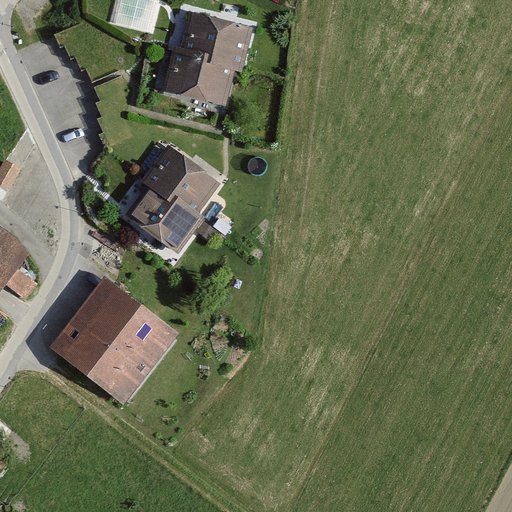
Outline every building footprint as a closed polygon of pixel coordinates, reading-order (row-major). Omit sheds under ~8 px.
[(247,31),(195,17),(185,54),(231,66),(237,68),(247,31)] [(76,31),(53,42),(59,54),(63,52),(82,44),(76,31)] [(82,44),(63,52),(69,66),(74,64),(93,55),(87,41),(82,44)] [(231,66),(185,54),(178,52),(169,89),(221,102),(231,66)] [(93,55),(74,64),(80,75),(84,73),(104,64),(98,53),(93,55)] [(104,64),(84,73),(90,87),(116,75),(109,61),(104,64)] [(123,81),(93,94),(100,109),(121,99),(129,95),(123,81)] [(121,99),(100,109),(93,111),(100,125),(121,116),(127,113),(121,99)] [(121,116),(100,125),(95,127),(101,140),(122,131),(127,129),(121,116)] [(122,131),(101,140),(93,144),(100,159),(129,146),(122,131)] [(214,183),(170,152),(148,182),(154,186),(192,214),(214,183)] [(192,214),(154,186),(132,217),(176,248),(198,218),(192,214)] [(0,291),(6,284),(25,298),(36,283),(17,270),(20,265),(0,250),(0,291)] [(115,290),(98,313),(111,323),(106,330),(96,323),(69,357),(107,387),(118,372),(124,377),(163,327),(115,290)]
